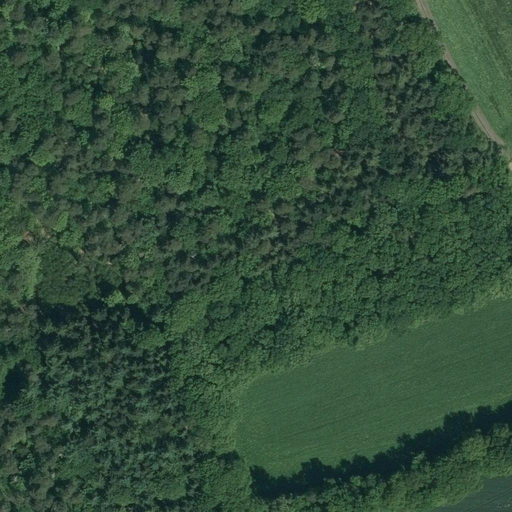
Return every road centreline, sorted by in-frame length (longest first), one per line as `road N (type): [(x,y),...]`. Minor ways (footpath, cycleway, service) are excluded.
road 1 (track): [(0,213),(27,282),(71,511)]
road 2 (track): [(238,511),(249,498),(373,483),(511,427)]
road 3 (track): [(411,0),(466,120),(511,172)]
road 4 (track): [(62,0),(28,102),(0,89)]
